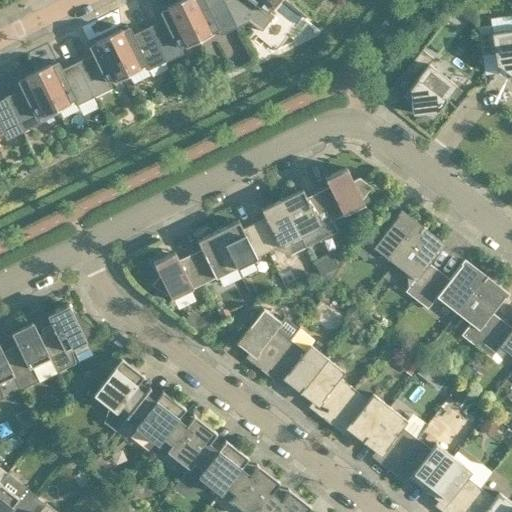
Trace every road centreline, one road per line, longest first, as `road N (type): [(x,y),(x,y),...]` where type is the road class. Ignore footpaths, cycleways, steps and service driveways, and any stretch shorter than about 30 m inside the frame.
road 1 (residential): [(377,511),(116,301),(83,243)]
road 2 (residential): [(422,173),(359,126),(338,121),(83,243)]
road 3 (residential): [(511,98),(475,104),(422,173)]
